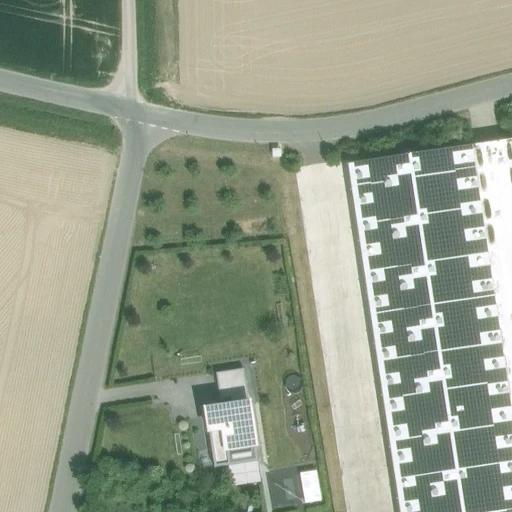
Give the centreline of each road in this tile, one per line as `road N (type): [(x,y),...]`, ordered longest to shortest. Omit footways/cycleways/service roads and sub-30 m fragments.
road 1 (unclassified): [(66,511),(131,112)]
road 2 (residential): [(131,112),(229,131),(298,131),(365,123),(511,84)]
road 3 (residential): [(0,81),(131,112)]
